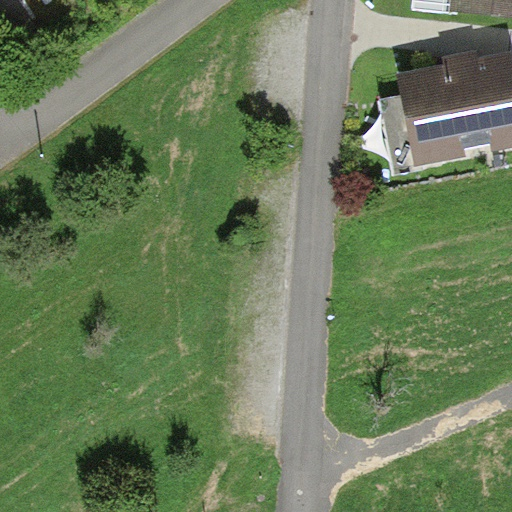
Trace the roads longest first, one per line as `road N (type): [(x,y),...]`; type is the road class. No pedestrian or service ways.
road 1 (unclassified): [(334,0),(298,511)]
road 2 (track): [(300,461),(366,458),(511,395)]
